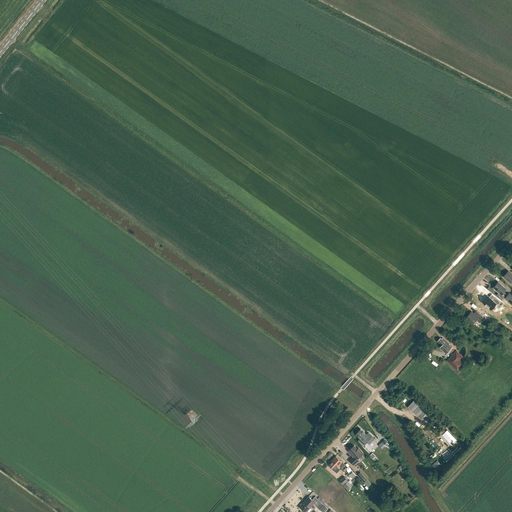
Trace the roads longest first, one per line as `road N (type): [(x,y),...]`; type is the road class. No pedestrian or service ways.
road 1 (unclassified): [(268,511),(511,243)]
road 2 (track): [(511,406),(433,491),(407,432),(353,375)]
